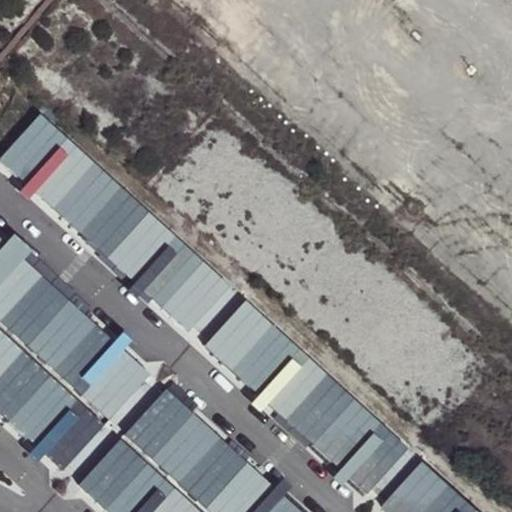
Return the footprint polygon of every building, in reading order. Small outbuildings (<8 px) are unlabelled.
[(226,289),(37,115),(0,156),(0,175),(182,338),(226,289)] [(150,375),(0,237),(0,322),(108,421),(150,375)] [(405,451),(241,301),(198,351),(360,502),(405,451)] [(100,431),(0,338),(0,416),(62,473),(100,431)] [(299,511),(165,388),(124,435),(207,511),(299,511)] [(191,511),(116,443),(76,489),(101,511),(191,511)] [(469,511),(417,464),(372,511),(469,511)]
